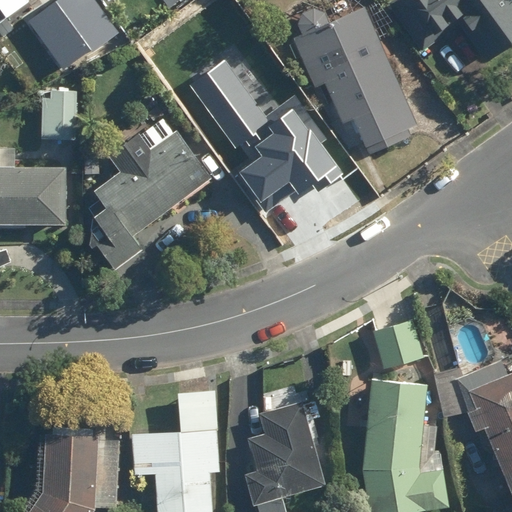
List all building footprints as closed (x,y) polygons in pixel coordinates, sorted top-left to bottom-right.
[(511,0),(391,0),(422,44),(458,18),(485,57),(511,38),(511,0)] [(368,143),(419,120),(367,5),(331,20),(327,10),(315,6),(303,12),(300,22),(304,33),(296,36),(317,83),(326,79),(344,120),(355,115),(368,143)] [(280,172),(324,140),(306,115),(311,111),(292,86),(287,90),(263,56),(219,89),(280,172)] [(43,136),(77,137),(78,89),(70,89),(70,87),(61,87),(61,88),(44,88),(43,136)] [(98,241),(117,266),(144,246),(134,234),(214,176),(179,128),(152,148),(140,131),(110,153),(122,169),(96,188),(102,197),(89,206),(94,213),(92,245),(98,241)] [(0,221),(67,222),(67,165),(0,164),(0,221)] [(374,329),(385,366),(425,354),(414,317),(374,329)] [(511,366),(509,358),(436,385),(449,416),(468,408),(476,428),(488,423),(511,481),(511,366)] [(364,466),(372,511),(388,511),(450,502),(445,466),(422,469),(420,464),(429,382),(374,377),(364,466)] [(182,428),(133,431),(136,472),(156,471),(159,511),(214,511),(211,469),(221,469),(218,428),(219,428),(217,388),(180,390),(182,428)] [(305,402),(304,399),(260,410),(266,431),(249,435),(257,468),(246,471),(254,503),(258,502),(261,511),(259,511),(258,511),(287,511),(283,494),(327,483),(309,418),(322,415),(318,399),(305,402)] [(91,511),(97,505),(101,432),(48,430),(44,488),(26,511),(91,511)]
